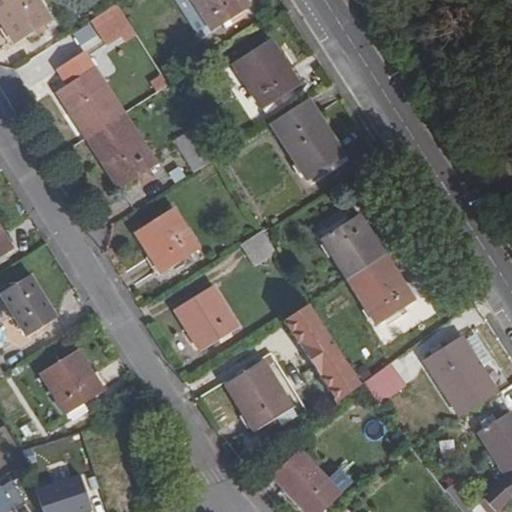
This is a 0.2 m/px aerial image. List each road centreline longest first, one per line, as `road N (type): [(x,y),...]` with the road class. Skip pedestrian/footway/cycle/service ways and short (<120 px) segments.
road 1 (residential): [(0,133),(230,504)]
road 2 (residential): [(511,292),(323,0)]
